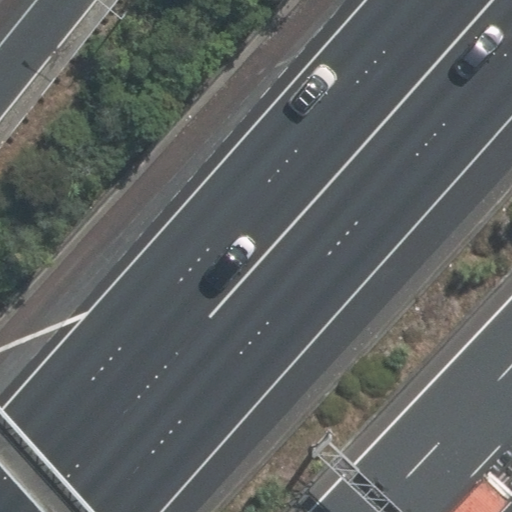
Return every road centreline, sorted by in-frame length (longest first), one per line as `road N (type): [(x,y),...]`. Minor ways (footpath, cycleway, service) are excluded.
road 1 (motorway): [(72,511),(511,29)]
road 2 (motorway): [(511,406),(414,511)]
